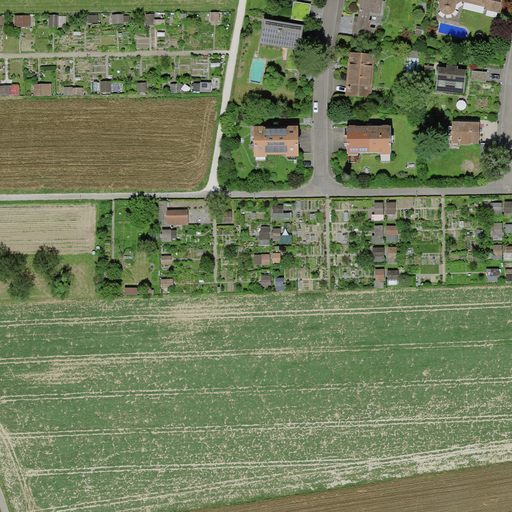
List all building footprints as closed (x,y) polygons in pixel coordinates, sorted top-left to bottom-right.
[(387,0),(362,0),(360,18),(356,18),(353,32),(371,35),(373,23),(371,22),(372,15),(384,17),(387,0)] [(441,0),(440,8),(442,12),(446,14),(450,14),(455,11),(456,5),(461,2),(484,7),(483,9),(500,13),(503,0),(441,0)] [(220,12),(210,12),(210,22),(219,23),(220,12)] [(124,14),(112,15),(112,24),(125,23),(124,22),(130,22),(130,16),(124,16),(124,14)] [(155,14),(145,14),(145,25),(155,25),(155,14)] [(28,15),(17,16),(17,24),(29,24),(28,15)] [(59,15),(49,15),(49,27),(59,27),(59,25),(66,25),(66,16),(58,16),(59,15)] [(306,27),(266,22),(263,46),(303,51),(306,27)] [(375,56),(350,54),(347,96),(372,97),(375,56)] [(467,71),(440,68),(437,91),(464,94),(467,71)] [(111,81),(100,82),(101,93),(112,93),(111,81)] [(212,83),(201,82),(200,92),(211,92),(212,83)] [(147,83),(137,83),(138,93),(147,93),(147,83)] [(10,87),(4,87),(4,96),(18,95),(18,84),(10,85),(10,87)] [(52,84),(34,84),(34,96),(52,95),(52,84)] [(183,84),(171,84),(171,93),(183,93),(183,84)] [(481,124),(454,122),(453,145),(480,146),(481,124)] [(300,125),(255,126),(256,160),(301,159),(300,125)] [(392,128),(350,127),(350,154),(392,154),(392,128)] [(159,225),(189,225),(188,209),(168,210),(167,201),(159,201),(159,225)] [(395,202),(386,202),(386,215),(395,215),(395,202)] [(383,203),(374,203),(374,215),(371,215),(372,222),(383,221),(383,203)] [(502,203),(490,203),(491,218),(502,218),(502,203)] [(283,205),(272,205),(272,214),(283,214),(283,205)] [(231,223),(230,211),(222,211),(222,223),(231,223)] [(502,224),(493,225),(494,241),(502,240),(502,224)] [(383,226),(374,227),(374,236),(371,236),(372,244),(384,243),(383,226)] [(398,226),(386,226),(386,243),(398,243),(398,226)] [(269,227),(260,228),(260,234),(258,234),(258,245),(270,245),(269,227)] [(176,230),(162,230),(163,242),(176,242),(176,230)] [(502,245),(493,245),(493,259),(502,259),(502,245)] [(396,247),(387,247),(388,265),(403,264),(403,258),(397,258),(396,247)] [(384,248),(372,249),(373,263),(384,263),(384,248)] [(280,253),(272,254),(272,263),(280,262),(280,253)] [(269,255),(253,255),(253,265),(269,265),(269,255)] [(171,256),(162,256),(162,265),(172,264),(171,256)] [(384,269),(374,270),(375,281),(374,281),(374,288),(383,287),(383,281),(385,281),(384,269)] [(398,271),(387,271),(387,280),(387,286),(399,286),(398,271)] [(270,275),(260,276),(261,285),(271,284),(270,275)] [(173,279),(161,280),(162,288),(174,287),(173,279)]
